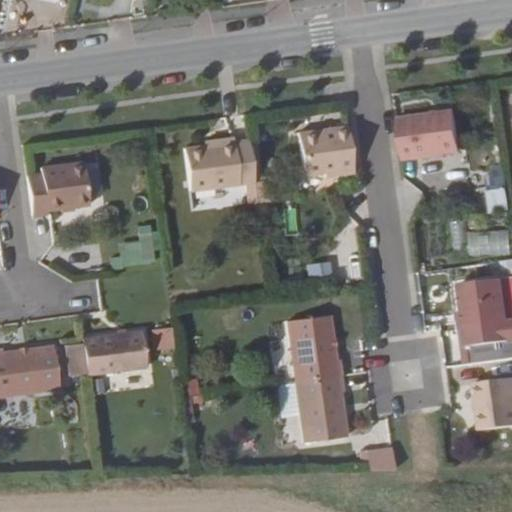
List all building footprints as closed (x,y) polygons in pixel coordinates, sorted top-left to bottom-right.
[(471,149),(465,110),(405,118),(411,156),(471,149)] [(365,167),(358,123),(309,130),(308,134),(314,172),(334,169),(334,172),(365,167)] [(242,138),(241,133),(217,137),(218,140),(194,144),(200,186),(265,177),(258,135),(242,138)] [(96,200),(91,158),(47,165),(47,170),(33,172),(38,211),(53,210),(53,205),(96,200)] [(485,191),(484,212),(504,213),(504,191),(485,191)] [(450,223),(450,252),(465,252),(464,223),(450,223)] [(132,241),(112,242),(113,267),(152,266),(151,226),(131,227),(132,241)] [(511,260),(502,262),(503,273),(511,272),(511,260)] [(304,263),(304,277),(327,277),(326,263),(304,263)] [(511,278),(471,287),(478,346),(511,341),(511,278)] [(305,380),(352,373),(350,358),(345,359),(339,316),(296,322),(305,380)] [(151,361),(145,325),(87,334),(92,368),(92,370),(151,361)] [(269,340),(271,365),(286,363),(283,338),(269,340)] [(0,391),(63,383),(57,343),(12,350),(8,345),(0,346),(0,391)] [(355,392),(352,373),(305,380),(314,441),(356,435),(351,393),(355,392)] [(511,428),(511,379),(485,383),(491,431),(511,428)] [(406,470),(403,448),(378,453),(382,470),(406,470)]
